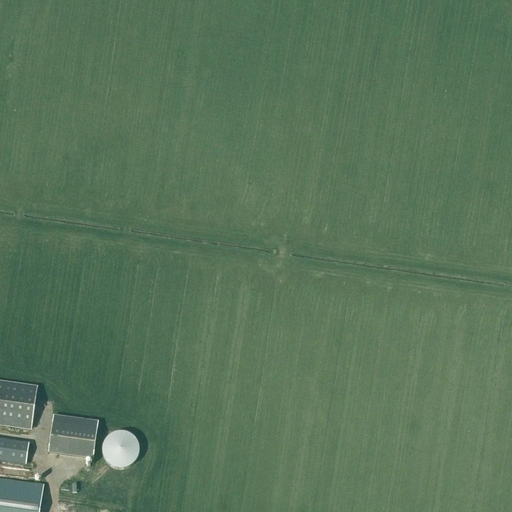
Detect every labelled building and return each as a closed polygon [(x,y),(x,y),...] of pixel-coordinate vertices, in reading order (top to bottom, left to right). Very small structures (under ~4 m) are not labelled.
[(0,384),(0,424),(30,429),(36,389),(0,384)] [(52,416),(48,452),(93,458),(97,422),(52,416)] [(102,451),(102,452),(102,453),(102,454),(102,455),(102,456),(103,457),(103,458),(103,459),(103,460),(104,460),(104,461),(105,462),(105,463),(106,463),(106,464),(107,464),(107,465),(108,465),(108,466),(109,467),(110,467),(111,468),(112,468),(112,469),(113,469),(114,469),(115,470),(116,470),(117,470),(118,470),(119,471),(120,471),(121,471),(122,471),(122,470),(123,470),(124,470),(125,470),(126,470),(127,469),(128,469),(129,469),(129,468),(130,468),(131,467),(132,467),(132,466),(133,466),(133,465),(134,465),(134,464),(135,464),(135,463),(136,462),(137,461),(137,460),(138,459),(138,458),(138,457),(138,456),(139,456),(139,455),(139,454),(139,453),(139,452),(139,451),(139,450),(139,449),(139,448),(138,447),(138,446),(138,445),(137,444),(137,443),(136,442),(135,441),(135,440),(134,440),(134,439),(133,439),(133,438),(132,438),(132,437),(131,437),(130,436),(129,436),(129,435),(128,435),(127,435),(127,434),(126,434),(125,434),(124,434),(123,434),(122,433),(121,433),(120,433),(119,433),(118,433),(118,434),(117,434),(116,434),(115,434),(114,434),(113,435),(112,435),(112,436),(111,436),(110,437),(109,437),(108,438),(108,439),(107,439),(107,440),(106,440),(106,441),(105,441),(105,442),(104,443),(104,444),(103,444),(103,445),(103,446),(103,447),(102,447),(102,448),(102,449),(102,450),(102,451)] [(0,462),(26,466),(29,445),(0,440),(0,462)] [(0,511),(39,511),(43,487),(0,480),(0,511)]
